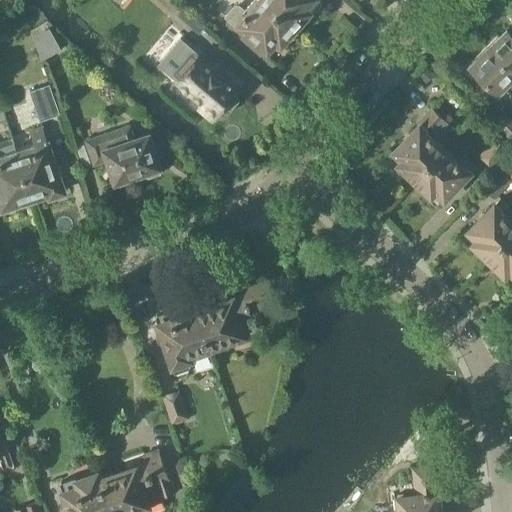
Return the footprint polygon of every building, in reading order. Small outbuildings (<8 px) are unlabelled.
[(281,45),(294,30),(259,0),(253,0),(241,14),(234,7),(224,18),(265,53),(276,41),(281,45)] [(311,0),(259,0),(294,30),(307,15),(302,10),(311,0)] [(34,37),(42,61),(62,50),(50,28),(34,37)] [(498,34),(487,45),(511,70),(511,33),(507,29),(500,36),(498,34)] [(180,38),(157,65),(177,82),(176,83),(202,105),(198,109),(212,121),(221,110),(228,115),(241,100),(235,95),(237,92),(222,79),(228,72),(202,50),(199,54),(180,38)] [(478,59),(470,66),(488,84),(483,89),(501,107),(511,95),(511,70),(487,45),(475,56),(478,59)] [(40,122),(60,115),(50,84),(30,91),(40,122)] [(415,181),(445,149),(435,139),(449,124),(432,108),(417,125),(418,127),(394,152),(403,161),(399,165),(415,181)] [(511,119),(504,111),(493,121),(511,141),(511,119)] [(160,174),(161,169),(145,120),(86,139),(94,163),(108,159),(116,181),(145,172),(146,175),(149,177),(160,174)] [(13,137),(34,198),(38,200),(65,191),(43,125),(30,130),(13,136),(13,137)] [(494,164),(510,148),(498,136),(479,155),(493,167),(495,165),(494,164)] [(0,199),(3,207),(15,203),(16,205),(18,206),(32,201),(34,198),(13,137),(0,141),(0,199)] [(444,199),(469,172),(445,149),(415,181),(431,196),(435,191),(444,199)] [(511,177),(511,159),(503,169),(511,177)] [(502,171),(485,189),(494,198),(511,180),(502,171)] [(511,235),(511,220),(508,217),(511,212),(511,208),(501,198),(495,204),(469,231),(477,239),(473,244),(489,259),(511,235)] [(511,235),(489,259),(504,274),(509,270),(511,272),(511,235)] [(240,317),(266,308),(258,286),(243,291),(244,293),(209,305),(209,302),(195,307),(210,352),(212,356),(216,355),(213,347),(246,336),(240,317)] [(210,352),(195,307),(194,304),(175,311),(172,309),(157,314),(156,318),(175,373),(190,368),(193,363),(192,359),(210,352)] [(189,417),(181,390),(163,395),(171,422),(189,417)] [(110,471),(97,475),(109,511),(128,511),(150,504),(144,486),(156,481),(158,489),(171,484),(159,450),(143,456),(146,463),(112,474),(110,471)] [(61,481),(60,483),(69,511),(109,511),(97,475),(95,471),(76,478),(73,477),(61,481)] [(441,511),(438,481),(433,481),(433,479),(423,481),(423,483),(417,484),(419,496),(400,498),(401,511),(441,511)] [(40,511),(37,503),(25,507),(27,511),(40,511)]
